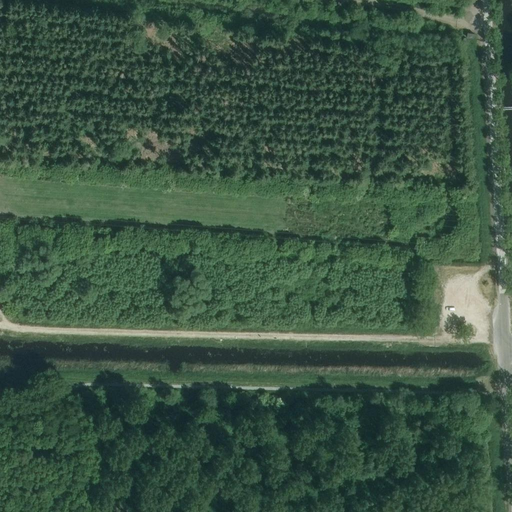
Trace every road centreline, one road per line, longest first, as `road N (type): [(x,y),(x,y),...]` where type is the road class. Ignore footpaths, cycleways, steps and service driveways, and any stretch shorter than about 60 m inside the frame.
road 1 (track): [(5,324),(24,334),(505,344)]
road 2 (unclassified): [(505,344),(485,0)]
road 3 (track): [(486,16),(458,23),(330,0)]
road 4 (unclassified): [(511,478),(505,344)]
